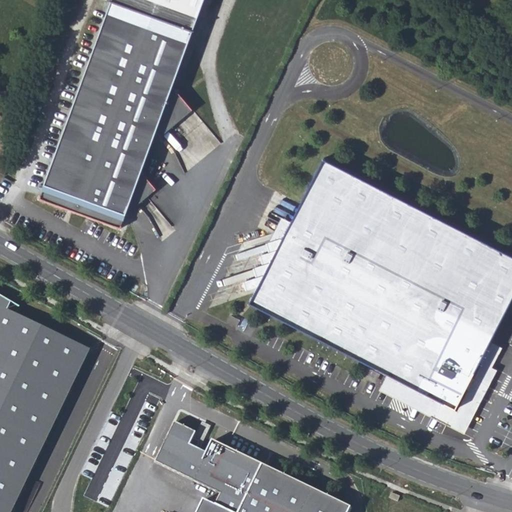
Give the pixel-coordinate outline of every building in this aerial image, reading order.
[(114,0),(112,0),(40,198),(122,228),(127,213),(157,188),(143,171),(152,143),(177,123),(165,108),(174,86),(194,29),(114,0)] [(114,0),(194,29),(204,0),(114,0)] [(183,83),(195,86),(201,57),(189,54),(183,83)] [(511,253),(324,157),(250,302),(389,374),(456,408),(491,341),(511,300),(511,253)] [(12,303),(0,295),(0,511),(12,511),(90,350),(8,310),(12,303)] [(240,320),(230,314),(226,322),(236,327),(240,320)] [(250,322),(246,329),(260,337),(264,329),(250,322)] [(503,347),(491,341),(456,408),(389,374),(381,391),(465,434),(498,371),(492,368),(503,347)] [(175,422),(155,462),(219,496),(214,507),(202,501),(197,511),(349,511),(351,509),(352,508),(350,507),(213,441),(207,453),(200,449),(197,448),(200,442),(194,439),(197,432),(175,422)] [(202,422),(197,432),(194,439),(200,442),(197,448),(200,449),(211,426),(202,422)]
